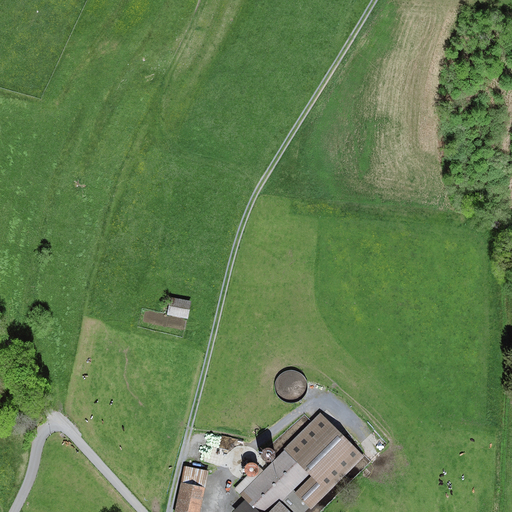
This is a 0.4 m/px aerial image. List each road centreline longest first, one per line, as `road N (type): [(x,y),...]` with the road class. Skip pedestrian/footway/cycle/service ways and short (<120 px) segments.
road 1 (track): [(169,511),(236,237),(375,0)]
road 2 (residential): [(143,511),(59,425),(40,435),(13,511)]
